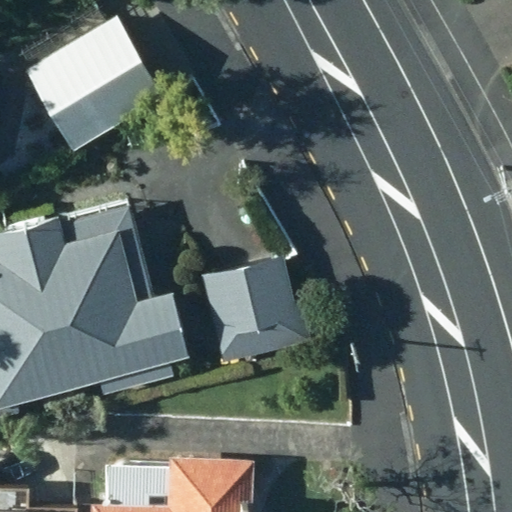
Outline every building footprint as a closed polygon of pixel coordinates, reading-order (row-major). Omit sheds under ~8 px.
[(114,11),(29,60),(74,133),(157,86),(114,11)] [(63,228),(57,203),(0,217),(0,400),(16,396),(13,381),(95,360),(101,381),(171,363),(166,342),(184,338),(168,279),(135,287),(116,214),(63,228)] [(201,266),(222,352),(308,331),(299,293),(290,295),(279,248),(201,266)] [(86,511),(248,511),(252,449),(167,446),(166,495),(87,492),(86,511)] [(0,511),(83,511),(84,496),(0,491),(0,511)]
